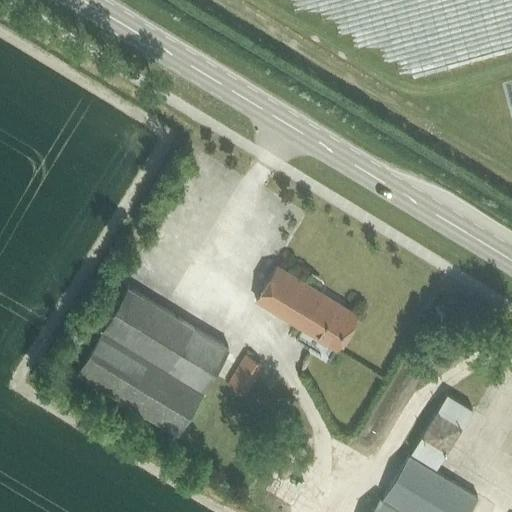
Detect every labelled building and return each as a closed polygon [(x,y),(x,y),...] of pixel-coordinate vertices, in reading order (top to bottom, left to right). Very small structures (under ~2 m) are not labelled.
[(336,349),(357,314),(276,265),(255,300),(336,349)] [(177,432),(228,347),(128,286),(76,370),(177,432)] [(244,395),(262,364),(244,353),(226,384),(244,395)] [(435,469),(472,408),(446,392),(409,453),(435,469)] [(468,511),(478,496),(408,454),(382,495),(410,511),(409,511),(404,511),(380,497),(370,511),(468,511)] [(112,511),(46,472),(21,511),(112,511)]
